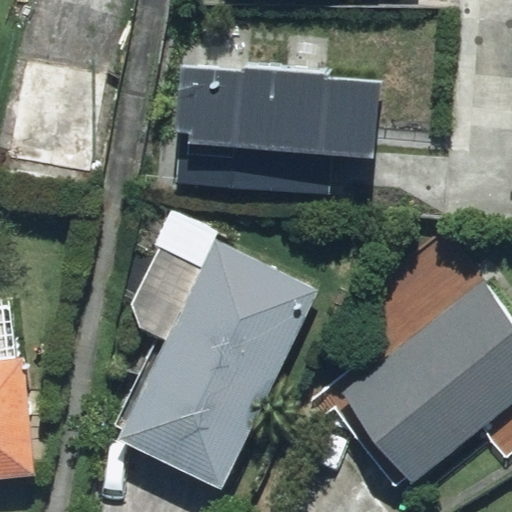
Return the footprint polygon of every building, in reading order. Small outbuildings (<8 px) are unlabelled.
[(122,70),(31,58),(18,155),(108,167),(122,70)] [(358,79),(181,76),(179,175),(356,179),(358,79)] [(238,226),(177,200),(162,237),(171,241),(141,313),(180,329),(139,426),(254,474),(337,277),(235,234),(238,226)] [(345,392),(412,476),(428,462),(435,471),(511,408),(511,285),(499,269),(345,392)] [(47,350),(0,353),(0,467),(56,463),(47,350)]
